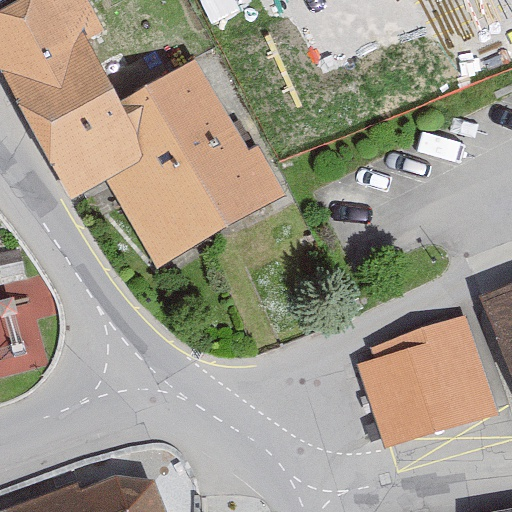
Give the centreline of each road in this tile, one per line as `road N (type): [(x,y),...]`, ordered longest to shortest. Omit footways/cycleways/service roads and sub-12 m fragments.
road 1 (unclassified): [(122,375),(99,307),(0,162)]
road 2 (unclassified): [(312,500),(193,401),(122,375)]
road 3 (residential): [(312,500),(511,468)]
road 4 (residential): [(122,375),(0,442)]
